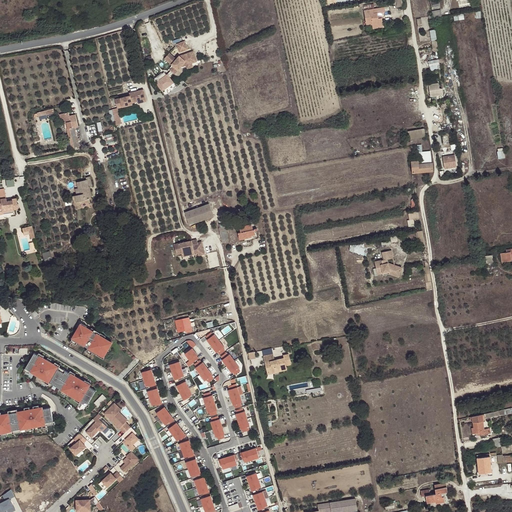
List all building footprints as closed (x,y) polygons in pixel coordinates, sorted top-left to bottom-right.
[(378,19),(378,16),(377,13),(385,12),(384,7),(364,11),(367,26),(372,25),(377,24),(378,26),(383,25),(382,18),(378,19)] [(441,10),(431,12),(433,19),(442,17),(441,10)] [(179,41),(180,50),(184,49),(189,48),(187,40),(179,41)] [(194,62),(199,61),(197,50),(185,53),(181,53),(179,54),(176,57),(169,50),(165,56),(173,63),(169,67),(172,70),(174,71),(180,65),(188,63),(194,62)] [(438,59),(430,59),(431,69),(439,68),(438,59)] [(163,87),(173,78),(168,73),(166,71),(156,81),(163,87)] [(432,99),(438,98),(437,95),(445,94),(444,87),(441,87),(440,82),(430,83),(432,99)] [(116,99),(117,106),(122,104),(122,107),(133,105),(132,103),(138,101),(138,103),(146,101),(143,90),(130,93),(130,96),(116,99)] [(68,112),(62,114),(63,118),(64,123),(65,123),(67,122),(68,129),(67,129),(68,134),(71,146),(71,148),(79,146),(75,127),(78,127),(75,115),(69,116),(68,112)] [(431,116),(433,128),(444,126),(443,115),(431,116)] [(423,129),(409,132),(411,139),(425,136),(423,129)] [(431,156),(423,156),(424,163),(425,172),(433,171),(431,156)] [(456,167),(454,156),(442,157),(444,168),(456,167)] [(419,164),(418,161),(411,162),(412,173),(420,173),(419,164)] [(78,181),(80,187),(81,193),(78,194),(74,195),(76,204),(81,203),(81,200),(91,198),(93,197),(91,186),(94,185),(92,176),(88,176),(88,179),(78,181)] [(0,189),(0,214),(3,214),(3,211),(13,210),(19,209),(18,203),(17,204),(16,198),(12,199),(12,200),(6,201),(4,189),(0,189)] [(209,204),(192,210),(195,223),(213,216),(209,204)] [(195,223),(192,210),(185,213),(190,225),(195,223)] [(419,211),(409,212),(410,219),(408,220),(409,227),(416,226),(414,218),(420,217),(419,211)] [(252,224),(240,226),(241,232),(238,233),(240,240),(245,238),(245,240),(252,238),(251,235),(255,234),(255,229),(253,229),(252,224)] [(22,228),(24,232),(29,231),(29,234),(30,239),(35,238),(31,226),(22,228)] [(219,227),(221,235),(227,233),(225,226),(219,227)] [(197,239),(174,244),(177,254),(182,253),(183,256),(188,255),(187,252),(194,250),(194,254),(199,253),(199,255),(205,254),(203,246),(199,247),(198,242),(197,239)] [(351,244),(350,251),(367,254),(369,247),(351,244)] [(506,252),(500,253),(502,262),(507,261),(507,260),(511,259),(511,260),(511,259),(511,248),(506,250),(506,252)] [(51,251),(43,252),(45,259),(52,258),(51,251)] [(392,259),(390,251),(381,253),(382,257),(383,260),(374,262),(376,274),(381,273),(388,272),(393,274),(394,273),(398,275),(401,269),(391,265),(390,266),(387,265),(387,264),(386,260),(392,259)] [(113,344),(80,325),(71,341),(104,361),(113,344)] [(215,334),(207,340),(217,355),(225,350),(215,334)] [(193,349),(185,355),(189,361),(187,364),(190,368),(202,361),(193,349)] [(96,392),(34,354),(24,372),(87,408),(96,392)] [(229,354),(221,360),(233,375),(240,369),(229,354)] [(264,356),(265,363),(267,362),(268,365),(266,365),(267,372),(272,371),(273,373),(279,372),(279,369),(286,368),(292,366),(288,354),(283,355),(284,358),(274,360),(273,354),(264,356)] [(180,363),(169,366),(173,381),(184,378),(180,363)] [(203,363),(195,369),(205,384),(213,377),(203,363)] [(151,370),(141,373),(145,389),(156,386),(151,370)] [(186,382),(177,387),(183,401),(193,396),(186,382)] [(308,382),(288,384),(289,390),(309,387),(308,382)] [(238,388),(228,390),(233,409),(243,406),(238,388)] [(157,389),(147,392),(151,407),(162,404),(157,389)] [(95,401),(99,406),(108,399),(104,394),(95,401)] [(212,396),(204,399),(208,416),(218,413),(212,396)] [(125,433),(131,427),(126,422),(120,416),(122,414),(119,412),(116,409),(119,407),(114,403),(104,414),(125,433)] [(50,408),(0,416),(0,435),(55,427),(50,408)] [(165,408),(157,414),(165,428),(174,420),(165,408)] [(245,412),(235,415),(240,431),(250,427),(245,412)] [(102,416),(99,413),(93,419),(96,422),(87,433),(93,438),(100,430),(101,429),(102,430),(103,431),(108,426),(99,419),(102,416)] [(484,414),(472,416),(474,428),(474,434),(478,433),(480,433),(480,435),(490,433),(490,428),(488,429),(487,429),(484,429),(483,421),(485,421),(484,414)] [(220,420),(211,424),(216,438),(225,435),(220,420)] [(177,424),(168,430),(177,442),(185,436),(177,424)] [(125,433),(122,436),(125,440),(123,443),(132,451),(136,447),(133,445),(139,438),(135,435),(137,433),(131,427),(125,433)] [(86,439),(80,433),(76,438),(74,440),(78,443),(71,449),(77,456),(87,448),(84,444),(83,442),(86,439)] [(494,438),(496,448),(505,446),(503,437),(494,438)] [(189,441),(180,445),(184,459),(193,456),(189,441)] [(256,449),(241,454),(244,464),(260,459),(256,449)] [(125,473),(140,459),(132,452),(127,457),(130,460),(121,468),(125,473)] [(482,458),(477,458),(479,473),(492,472),(490,454),(482,455),(482,458)] [(234,456),(220,460),(223,470),(238,466),(234,456)] [(196,460),(186,464),(191,478),(201,475),(196,460)] [(124,479),(118,472),(114,475),(111,473),(102,481),(108,487),(116,479),(120,482),(124,479)] [(256,474),(246,477),(252,492),(261,488),(256,474)] [(204,478),(194,482),(199,496),(209,493),(204,478)] [(93,483),(89,485),(95,495),(98,493),(93,483)] [(429,489),(425,490),(426,495),(428,503),(435,501),(436,503),(445,502),(444,497),(443,493),(445,492),(447,492),(446,483),(435,485),(436,494),(430,495),(429,489)] [(9,511),(11,511),(17,509),(12,498),(15,496),(12,489),(4,493),(6,500),(0,502),(0,511),(8,509),(9,511)] [(263,492),(253,496),(258,511),(268,508),(263,492)] [(211,497),(201,500),(205,511),(215,511),(216,511),(211,497)] [(341,501),(330,502),(331,511),(346,511),(357,510),(355,498),(341,501)] [(90,511),(90,500),(76,501),(76,511),(90,511)] [(319,511),(331,511),(330,502),(318,504),(319,511)]
